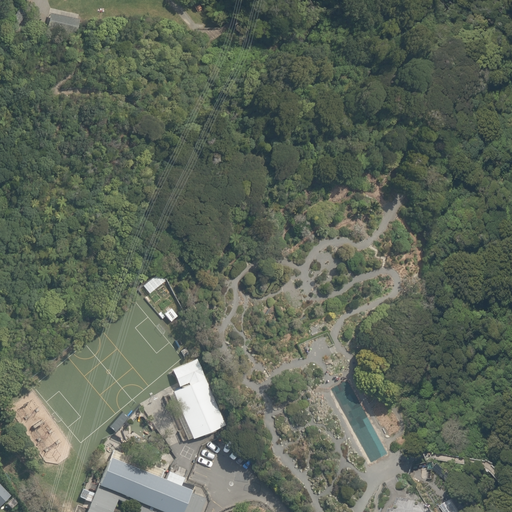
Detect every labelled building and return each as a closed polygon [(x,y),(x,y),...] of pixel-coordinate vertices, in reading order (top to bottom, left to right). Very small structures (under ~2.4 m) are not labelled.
[(77,19),(49,14),(47,28),(75,33),(77,19)] [(20,41),(12,36),(3,49),(11,54),(20,41)] [(220,425),(201,379),(169,391),(188,437),(220,425)] [(106,452),(84,511),(109,511),(113,502),(130,508),(128,511),(198,511),(204,498),(158,482),(161,471),(106,452)] [(0,507),(9,497),(0,488),(0,507)] [(411,494),(383,511),(428,511),(422,501),(417,504),(411,494)] [(458,511),(449,497),(438,503),(443,511),(458,511)]
